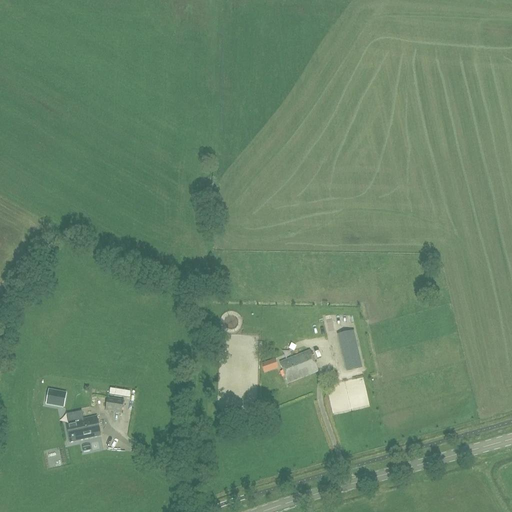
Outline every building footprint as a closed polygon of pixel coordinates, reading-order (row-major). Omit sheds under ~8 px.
[(298,335),(322,335),(322,319),(298,319),(298,335)] [(339,335),(347,371),(360,368),(352,332),(339,335)] [(319,363),(326,361),(323,350),(316,351),(319,363)] [(287,384),(318,371),(310,351),(279,363),(287,384)] [(264,372),(277,368),(274,361),(262,365),(264,372)] [(67,393),(49,390),(46,405),(64,408),(67,393)] [(121,413),(123,400),(107,397),(105,411),(121,413)] [(126,414),(136,414),(136,402),(132,401),(132,412),(126,412),(126,414)] [(89,431),(86,419),(83,420),(81,411),(67,414),(68,423),(66,423),(69,443),(74,442),(90,439),(88,431),(89,431)] [(88,431),(90,439),(101,436),(96,417),(86,419),(89,431),(88,431)]
